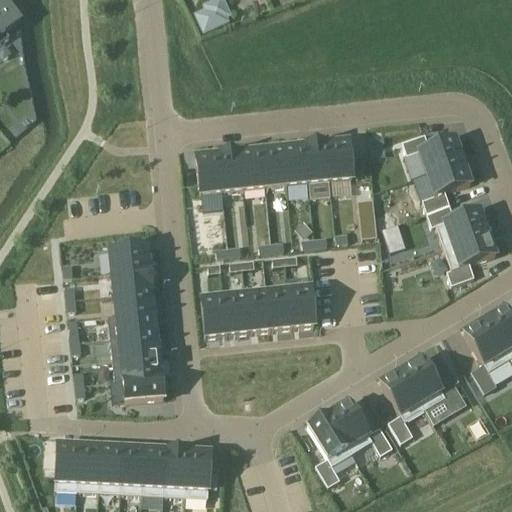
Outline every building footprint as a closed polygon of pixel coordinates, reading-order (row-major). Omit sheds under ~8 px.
[(0,0),(0,48),(8,43),(4,37),(19,27),(0,0)] [(194,18),(202,37),(227,26),(225,21),(229,19),(221,1),(202,9),(204,14),(194,18)] [(427,139),(404,146),(409,160),(418,157),(426,179),(465,166),(457,141),(431,150),(427,139)] [(348,146),(324,149),(329,190),(353,188),(348,146)] [(324,149),(303,151),(307,193),(329,190),(324,149)] [(303,151),(281,153),(286,195),(307,193),(303,151)] [(281,153),(260,156),(264,197),(286,195),(281,153)] [(260,156),(238,158),(243,199),(264,197),(260,156)] [(238,158),(217,160),(221,202),(243,199),(238,158)] [(217,160),(193,163),(197,204),(221,202),(217,160)] [(433,202),(424,205),(429,218),(452,210),(448,198),(473,190),(465,166),(426,179),(433,202)] [(371,206),(356,207),(357,221),(373,220),(371,206)] [(452,210),(429,218),(434,232),(443,228),(450,251),(490,237),(481,213),(456,222),(452,210)] [(396,231),(381,236),(388,258),(403,253),(396,231)] [(458,274),(449,277),(454,290),(476,282),(472,270),(498,261),(490,237),(450,251),(458,274)] [(346,239),(334,241),(335,249),(347,248),(346,239)] [(324,243),(312,245),(313,253),(325,251),(324,243)] [(312,245),(300,246),(301,254),(313,253),(312,245)] [(281,248),(269,249),(270,257),(282,256),(281,248)] [(150,249),(108,254),(111,278),(152,273),(150,249)] [(269,249),(257,250),(258,259),(270,257),(269,249)] [(238,252),(226,254),(227,262),(239,261),(238,252)] [(226,254),(214,255),(215,263),(227,262),(226,254)] [(295,259),(283,261),(284,269),(296,268),(295,259)] [(283,261),(271,262),(271,270),(284,269),(283,261)] [(252,264),(240,265),(241,273),(253,272),(252,264)] [(240,265),(228,267),(229,275),(241,273),(240,265)] [(218,268),(206,269),(207,277),(219,276),(218,268)] [(69,270),(61,271),(63,283),(71,282),(69,270)] [(152,273),(111,278),(113,299),(154,295),(152,273)] [(72,291),(63,292),(65,304),(73,303),(72,291)] [(313,291),(289,293),(293,335),(317,332),(313,291)] [(289,293),(267,296),(272,337),(293,335),(289,293)] [(154,295),(113,299),(115,321),(157,316),(154,295)] [(267,296),(246,298),(250,339),(272,337),(267,296)] [(246,298),(224,300),(229,342),(250,339),(246,298)] [(224,300),(200,303),(204,344),(229,342),(224,300)] [(73,303),(65,304),(66,316),(74,315),(73,303)] [(511,320),(506,311),(484,324),(506,360),(511,355),(511,320)] [(157,316),(115,321),(117,342),(159,338),(157,316)] [(484,324),(463,337),(483,371),(473,378),(485,398),(497,391),(485,372),(506,360),(484,324)] [(76,326),(67,327),(68,336),(77,335),(76,326)] [(77,335),(68,336),(70,348),(78,348),(77,335)] [(159,338),(117,342),(120,364),(161,359),(159,338)] [(78,348),(70,348),(71,360),(79,360),(78,348)] [(161,359),(120,364),(122,385),(163,381),(161,359)] [(423,361),(401,374),(422,410),(443,397),(454,417),(466,409),(454,389),(443,395),(423,361)] [(401,374),(379,387),(400,422),(389,428),(401,449),(413,441),(402,422),(422,410),(401,374)] [(81,377),(73,378),(74,390),(82,389),(81,377)] [(163,381),(122,385),(124,408),(166,404),(163,381)] [(82,389),(74,390),(75,402),(83,401),(82,389)] [(350,405),(328,418),(349,454),(370,441),(381,461),(393,453),(381,433),(370,439),(350,405)] [(328,418),(307,430),(328,465),(316,472),(328,492),(340,485),(329,466),(349,454),(328,418)] [(55,451),(52,493),(77,494),(79,453),(55,451)] [(79,453),(77,494),(98,495),(100,454),(79,453)] [(100,454),(98,495),(120,497),(122,455),(100,454)] [(122,455),(120,497),(141,498),(144,456),(122,455)] [(144,456),(141,498),(163,499),(165,457),(144,456)] [(165,457),(163,499),(185,500),(187,458),(165,457)] [(187,458),(185,500),(209,501),(211,460),(187,458)]
